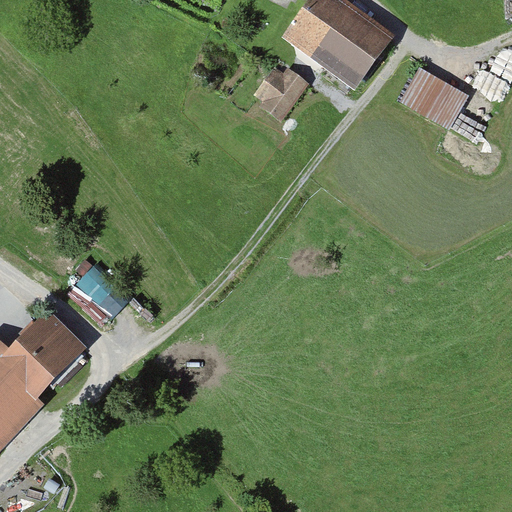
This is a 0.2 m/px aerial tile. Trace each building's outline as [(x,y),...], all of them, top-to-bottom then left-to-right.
[(321,0),(290,45),(363,96),(399,45),(335,0),(321,0)] [(282,130),(313,89),(293,73),(285,84),(273,75),(254,100),(264,107),(259,112),(282,130)] [(453,137),(473,102),(423,73),(402,107),(453,137)] [(120,317),(137,293),(96,265),(80,289),(120,317)] [(0,452),(88,357),(44,316),(6,358),(0,352),(0,452)]
